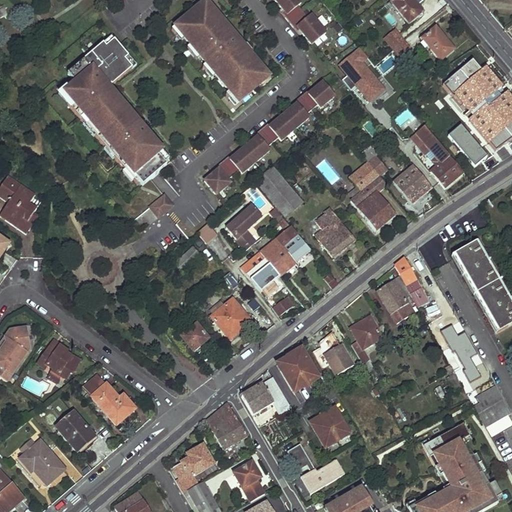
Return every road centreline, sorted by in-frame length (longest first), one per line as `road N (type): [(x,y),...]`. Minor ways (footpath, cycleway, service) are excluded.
road 1 (residential): [(228,390),(417,230),(511,168)]
road 2 (residential): [(188,424),(167,399),(30,296),(13,293),(0,303)]
road 3 (residential): [(212,404),(112,287)]
road 4 (residential): [(228,390),(301,511)]
road 5 (residential): [(87,511),(188,424)]
road 6 (residential): [(124,271),(111,246),(84,253),(82,279),(92,288),(112,287)]
